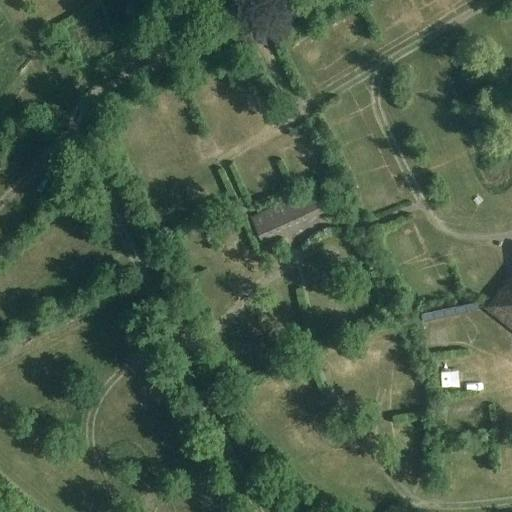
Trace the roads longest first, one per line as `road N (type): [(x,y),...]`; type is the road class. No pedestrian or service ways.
road 1 (track): [(261,511),(74,130),(92,98),(214,32)]
road 2 (track): [(492,0),(225,159)]
road 3 (track): [(110,499),(90,451),(88,421),(106,383),(145,354),(233,315)]
road 4 (track): [(382,65),(378,115),(423,204)]
road 5 (track): [(426,505),(401,491),(380,462),(379,399)]
